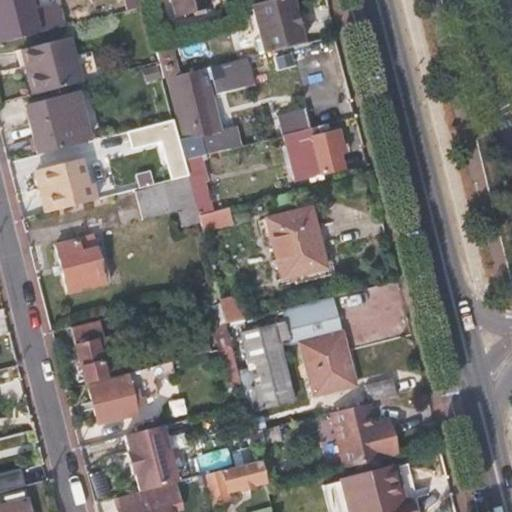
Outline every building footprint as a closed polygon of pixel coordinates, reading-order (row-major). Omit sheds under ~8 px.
[(0,0),(0,44),(38,35),(29,0),(0,0)] [(172,0),(176,16),(210,8),(208,0),(172,0)] [(252,6),(264,55),(303,45),(292,0),(275,0),(253,6),(252,6)] [(168,42),(161,14),(147,17),(154,45),(168,42)] [(180,77),(173,49),(189,44),(187,37),(168,42),(154,45),(159,64),(163,81),(180,77)] [(81,84),(69,39),(21,52),(33,97),(81,84)] [(212,136),(200,84),(247,71),(245,60),(180,77),(163,81),(173,121),(184,163),(203,158),(199,139),(212,136)] [(76,96),(25,109),(37,155),(88,143),(76,96)] [(308,130),(303,112),(279,119),(284,136),(308,130)] [(342,168),(338,153),(343,152),(338,133),(311,140),(308,130),(284,136),(296,181),(342,168)] [(209,182),(203,158),(184,163),(188,178),(198,217),(212,213),(205,183),(209,182)] [(91,204),(81,163),(40,174),(51,214),(91,204)] [(198,217),(188,178),(137,191),(144,220),(177,212),(181,229),(199,224),(198,217)] [(267,221),(282,280),(325,270),(310,210),(267,221)] [(225,223),(222,211),(212,213),(198,217),(199,224),(201,229),(225,223)] [(56,246),(68,293),(104,284),(93,237),(56,246)] [(250,319),(247,307),(235,311),(232,301),(220,304),(225,326),(250,319)] [(225,326),(220,304),(195,310),(206,354),(231,348),(225,326)] [(95,341),(92,325),(71,330),(75,346),(95,341)] [(241,372),(251,411),(291,401),(278,346),(288,344),(283,325),(240,335),(249,370),(241,372)] [(301,344),(315,396),(353,386),(340,334),(301,344)] [(104,377),(95,341),(75,346),(84,382),(104,377)] [(174,370),(180,394),(214,385),(208,362),(174,370)] [(135,415),(125,375),(88,385),(98,425),(135,415)] [(396,458),(387,422),(373,425),(368,404),(331,414),(345,471),(396,458)] [(135,475),(139,492),(160,487),(176,483),(162,427),(125,436),(129,453),(135,475)] [(281,442),(277,427),(253,433),(256,448),(281,442)] [(135,475),(129,453),(127,454),(133,476),(135,475)] [(266,485),(260,462),(218,472),(225,496),(266,485)] [(418,511),(406,465),(393,468),(402,502),(407,501),(410,511),(418,511)] [(341,481),(348,511),(410,511),(407,501),(402,502),(393,468),(341,481)] [(18,470),(0,474),(0,493),(22,487),(18,470)] [(348,511),(341,481),(332,484),(338,511),(348,511)] [(166,511),(160,487),(139,492),(115,499),(118,511),(166,511)] [(28,511),(25,499),(0,505),(0,511),(28,511)]
